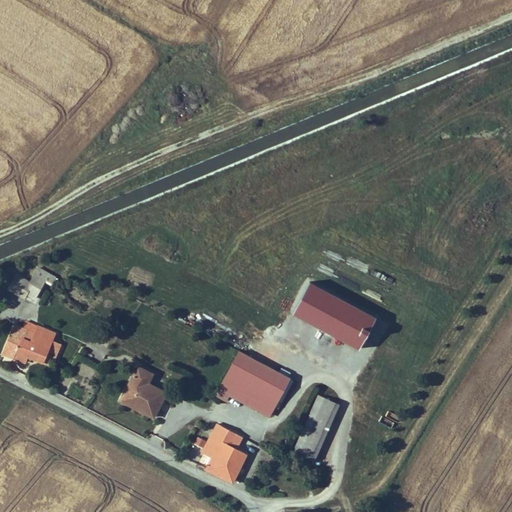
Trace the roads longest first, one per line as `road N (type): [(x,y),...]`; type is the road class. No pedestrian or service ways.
road 1 (track): [(256,511),(361,497),(389,482),(511,277)]
road 2 (unclassified): [(256,511),(242,492),(0,365)]
